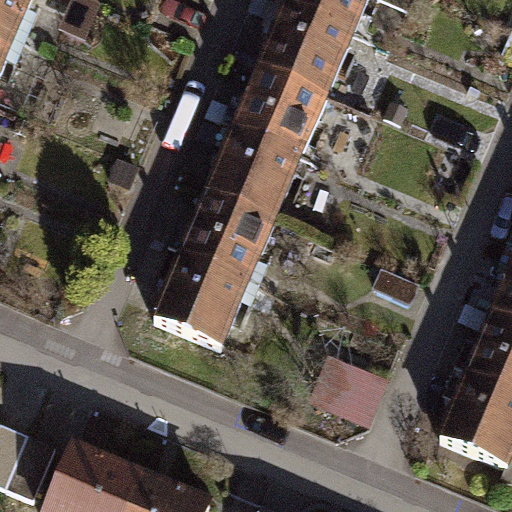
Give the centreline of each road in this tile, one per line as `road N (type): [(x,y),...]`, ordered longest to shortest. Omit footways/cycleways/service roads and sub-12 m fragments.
road 1 (residential): [(81,369),(234,0)]
road 2 (residential): [(368,488),(511,141)]
road 3 (residential): [(81,369),(368,488)]
